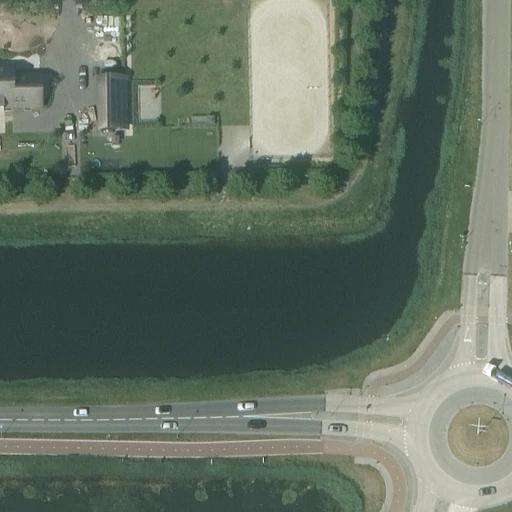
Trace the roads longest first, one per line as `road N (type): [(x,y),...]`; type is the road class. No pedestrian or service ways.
road 1 (tertiary): [(422,405),(182,419)]
road 2 (unclassified): [(497,137),(456,373)]
road 3 (unclassified): [(505,375),(497,137)]
road 4 (tertiary): [(182,419),(367,430),(417,441)]
road 5 (tertiary): [(182,419),(0,421)]
road 6 (unclassified): [(497,137),(497,0)]
